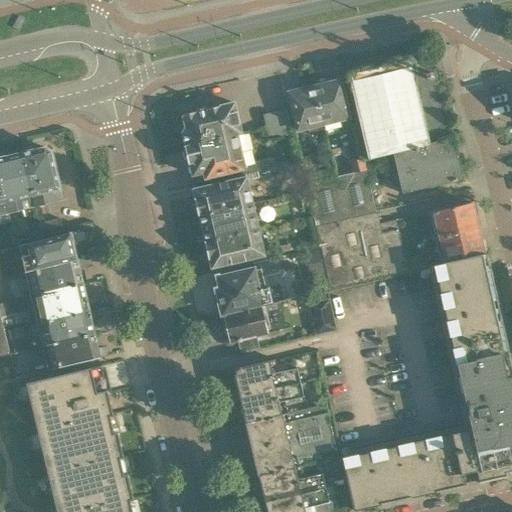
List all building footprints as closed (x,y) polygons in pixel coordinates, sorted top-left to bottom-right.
[(410,60),(348,75),(368,159),(393,154),(402,193),(462,179),(453,138),(451,138),(438,82),(440,81),(439,78),(439,76),(438,72),(437,68),(435,68),(432,55),(410,60)] [(317,86),(314,87),(323,124),(336,121),(339,132),(351,129),(348,118),(339,80),(330,83),(326,81),(319,82),(317,86)] [(301,90),(288,93),(297,130),(323,124),(314,87),(313,87),(310,84),(303,86),(301,90)] [(185,128),(182,132),(185,146),(183,146),(241,133),(234,103),(219,106),(195,112),(182,115),(185,128)] [(263,115),(268,139),(292,134),(287,110),(263,115)] [(184,149),(182,153),(183,159),(187,162),(188,165),(189,165),(192,176),(203,173),(205,179),(245,170),(246,174),(275,167),(273,158),(244,164),(237,135),(241,134),(241,133),(183,146),(184,149)] [(22,154),(35,207),(45,205),(45,204),(62,200),(51,152),(45,148),(33,152),(32,151),(23,153),(23,154),(22,154)] [(18,211),(35,207),(22,154),(4,158),(0,158),(0,183),(7,214),(8,214),(18,211)] [(350,161),(353,173),(365,170),(362,159),(350,161)] [(305,184),(336,177),(334,169),(303,176),(305,184)] [(375,212),(365,170),(353,173),(336,177),(305,184),(307,193),(311,210),(315,227),(376,212),(375,212)] [(193,190),(195,198),(194,198),(198,217),(199,216),(251,204),(245,178),(193,190)] [(0,223),(10,222),(8,214),(7,214),(0,183),(0,223)] [(311,210),(307,193),(300,195),(304,211),(311,210)] [(475,205),(472,204),(471,202),(434,211),(434,214),(429,215),(434,237),(439,236),(446,263),(483,254),(483,252),(485,249),(483,241),(480,239),(475,216),(477,214),(475,205)] [(257,230),(251,204),(199,216),(205,242),(204,242),(204,243),(257,230)] [(329,289),(407,271),(397,229),(381,232),(379,224),(376,212),(315,227),(319,247),(320,248),(328,281),(329,289)] [(60,218),(39,223),(42,235),(63,230),(60,218)] [(396,220),(379,224),(381,232),(397,229),(396,220)] [(212,268),(263,256),(257,230),(204,243),(208,260),(210,260),(212,268)] [(25,272),(76,260),(69,233),(19,245),(22,257),(25,272)] [(320,248),(306,251),(314,284),(328,281),(320,248)] [(483,254),(446,263),(434,265),(456,364),(471,430),(466,431),(464,421),(354,445),(357,455),(342,459),(353,510),(380,505),(410,498),(435,492),(465,485),(465,483),(478,480),(478,482),(506,476),(506,475),(511,473),(511,370),(508,352),(507,352),(502,332),(501,324),(495,296),(494,297),(488,268),(489,268),(486,254),(483,254)] [(81,283),(76,260),(25,272),(2,278),(0,278),(0,303),(9,301),(30,296),(81,283)] [(219,288),(215,289),(221,315),(222,315),(261,306),(273,303),(284,300),(280,284),(269,287),(260,289),(254,267),(216,275),(219,288)] [(12,314),(9,301),(0,303),(0,315),(3,329),(36,320),(37,323),(88,311),(81,283),(30,296),(33,307),(23,310),(23,311),(12,314)] [(225,328),(222,328),(225,340),(228,339),(229,342),(268,333),(261,306),(222,315),(225,328)] [(88,311),(37,323),(31,325),(33,331),(38,330),(42,345),(93,333),(88,311)] [(331,314),(313,318),(316,334),(334,330),(331,314)] [(0,354),(7,353),(9,353),(3,329),(0,315),(0,354)] [(99,357),(93,333),(42,345),(48,369),(99,357)] [(0,511),(159,511),(124,361),(102,367),(101,366),(26,383),(27,384),(0,390),(0,511)] [(233,369),(239,396),(300,382),(296,368),(272,373),(269,361),(233,369)] [(304,397),(300,382),(239,396),(245,424),(281,415),(281,414),(278,402),(304,397)] [(325,404),(281,414),(281,415),(245,424),(252,450),(331,430),(325,404)] [(337,457),(331,430),(252,450),(258,476),(294,468),(294,467),(337,457)] [(297,479),(294,468),(258,476),(265,502),(325,488),(325,487),(322,473),(297,479)] [(267,511),(305,511),(304,508),(329,502),(325,488),(265,502),(267,511)]
